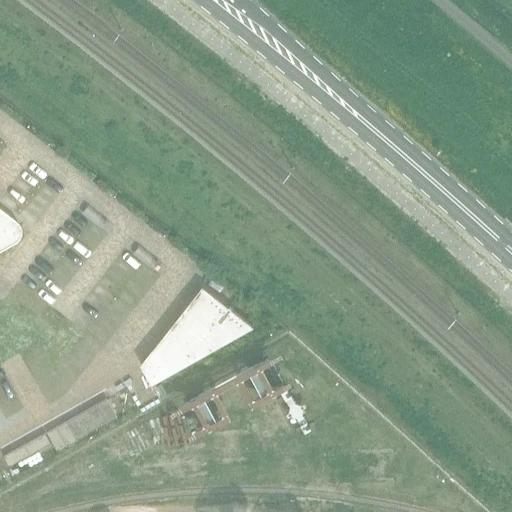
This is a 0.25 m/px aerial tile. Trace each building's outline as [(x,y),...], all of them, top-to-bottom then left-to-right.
[(0,249),(15,241),(18,238),(19,234),(20,230),(19,226),(17,222),(15,220),(0,208),(0,249)] [(44,230),(54,243),(71,230),(61,217),(44,230)] [(140,364),(152,384),(254,326),(202,286),(140,364)] [(106,398),(46,432),(57,451),(117,417),(106,398)] [(45,432),(3,456),(9,466),(51,442),(45,432)]
